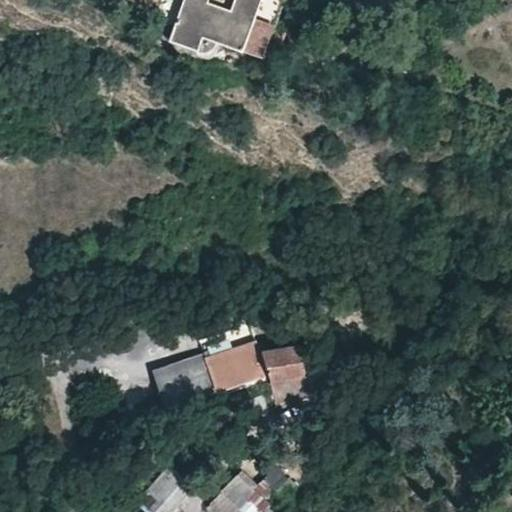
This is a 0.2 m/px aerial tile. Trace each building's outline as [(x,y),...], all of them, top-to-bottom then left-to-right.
[(255,18),(261,0),(182,0),(168,39),(197,50),(203,36),(217,41),(262,57),(274,25),(255,18)] [(283,0),(261,0),(255,18),(274,25),(282,4),(283,0)] [(301,350),(300,344),(263,349),(259,339),(206,358),(217,391),(269,374),(274,401),(308,395),(323,392),(316,347),(301,350)] [(204,353),(153,370),(166,408),(217,391),(206,358),(204,353)] [(316,451),(330,412),(318,408),(304,447),(316,451)] [(172,510),(193,487),(175,471),(154,494),(172,510)] [(261,511),(278,492),(263,477),(254,487),(237,473),(208,505),(215,511),(233,511),(246,498),(261,511)] [(259,511),(261,511),(246,498),(233,511),(259,511)]
